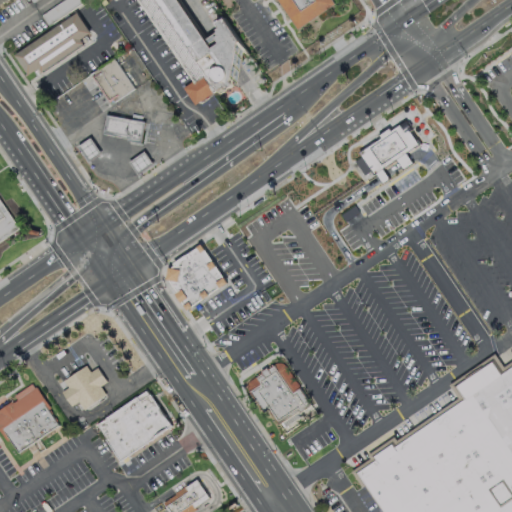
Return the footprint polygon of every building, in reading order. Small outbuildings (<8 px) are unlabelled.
[(138,0),(192,81),(184,87),(195,104),(217,90),(219,93),(237,82),(243,47),(225,17),(216,22),(219,27),(216,29),(218,31),(215,33),(218,37),(216,38),(219,42),(212,46),(179,0),(138,0)] [(331,0),(277,0),(296,28),(333,3),(331,0)] [(77,15),(15,56),(27,74),(37,67),(41,73),(84,44),(82,40),(90,35),(77,15)] [(113,57),(94,71),(96,75),(94,76),(108,98),(111,96),(114,101),(134,87),(113,57)] [(108,114),(105,132),(141,139),(145,122),(108,114)] [(354,145),(369,165),(370,164),(372,168),(376,173),(382,169),(378,164),(376,161),(390,151),(393,154),(398,161),(408,153),(403,147),(401,144),(414,135),(404,121),(400,124),(394,115),(385,121),(384,119),(373,127),(375,130),(354,145)] [(90,138),(79,145),(89,160),(100,153),(90,138)] [(144,152),(130,162),(138,173),(152,163),(144,152)] [(0,244),(21,229),(0,199),(0,244)] [(188,311),(228,284),(202,246),(172,267),(170,283),(188,311)] [(353,474),(378,511),(511,511),(511,368),(505,373),(494,357),(451,386),(460,401),(397,443),(393,438),(367,455),(371,462),(353,474)] [(248,387),(267,417),(272,414),(286,435),(315,414),(282,363),(271,363),(250,378),(248,387)] [(88,366),(65,381),(70,387),(62,393),(71,408),(80,403),(85,410),(106,395),(102,388),(107,383),(98,368),(92,372),(88,366)] [(0,413),(0,431),(8,443),(11,441),(19,453),(57,427),(47,411),(51,408),(37,388),(0,413)] [(97,426),(120,461),(172,425),(148,391),(97,426)] [(199,482),(166,504),(170,511),(191,511),(211,499),(199,482)]
